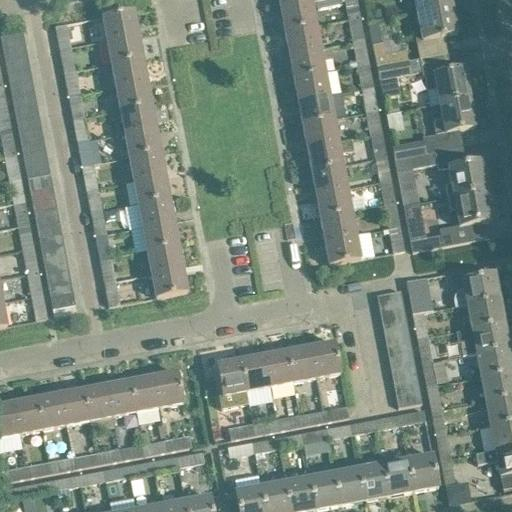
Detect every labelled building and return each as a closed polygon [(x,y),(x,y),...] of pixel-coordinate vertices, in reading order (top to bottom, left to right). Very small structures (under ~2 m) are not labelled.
[(277,0),(280,11),(311,5),(316,4),(324,3),(323,0),(277,0)] [(340,0),(337,0),(324,3),(316,4),(318,11),(342,7),(340,0)] [(344,0),(349,22),(359,20),(355,0),(344,0)] [(416,15),(451,8),(449,0),(412,0),(413,0),(416,15)] [(280,11),(284,34),(316,28),(311,5),(280,11)] [(414,31),(416,45),(457,37),(451,8),(416,15),(419,30),(414,31)] [(106,44),(138,38),(133,14),(102,20),(106,44)] [(353,45),(364,43),(359,20),(349,22),(353,45)] [(55,29),(59,53),(70,51),(66,27),(55,29)] [(284,34),(289,57),(320,51),(316,28),(284,34)] [(3,52),(25,47),(23,35),(0,40),(3,52)] [(111,67),(142,61),(138,38),(106,44),(111,67)] [(357,69),(368,67),(364,43),(353,45),(357,69)] [(382,45),(372,47),(377,71),(409,65),(409,64),(408,63),(407,63),(406,53),(397,55),(396,55),(384,57),(382,45)] [(5,64),(27,59),(25,47),(3,52),(5,64)] [(59,53),(64,76),(75,74),(70,51),(59,53)] [(289,57),(293,81),(325,75),(320,51),(289,57)] [(7,75),(30,71),(27,59),(5,64),(7,75)] [(115,91),(147,85),(142,61),(111,67),(115,91)] [(377,71),(379,84),(411,78),(411,77),(423,74),(421,62),(409,64),(409,65),(377,71)] [(357,69),(362,92),(373,90),(368,67),(357,69)] [(9,87),(32,83),(30,71),(7,75),(9,87)] [(437,92),(440,107),(469,101),(463,71),(424,79),(427,94),(437,92)] [(64,76),(68,100),(79,98),(75,74),(64,76)] [(293,81),(298,104),(329,98),(325,75),(293,81)] [(12,100),(34,95),(32,83),(9,87),(12,100)] [(120,114),(151,108),(147,85),(115,91),(120,114)] [(362,92),(366,116),(377,113),(373,90),(362,92)] [(12,100),(14,111),(37,107),(34,95),(12,100)] [(298,104),(302,128),(334,122),(331,109),(349,105),(347,95),(329,99),(329,98),(298,104)] [(68,100),(73,123),(84,121),(79,98),(68,100)] [(475,130),(469,101),(440,107),(443,122),(432,124),(435,138),(475,130)] [(14,111),(16,123),(39,119),(37,107),(14,111)] [(124,137),(156,131),(151,108),(120,114),(124,137)] [(0,112),(0,135),(0,137),(11,135),(6,111),(0,112)] [(366,116),(370,139),(382,137),(377,113),(366,116)] [(16,123),(18,135),(41,130),(39,119),(16,123)] [(73,123),(77,146),(88,144),(84,121),(73,123)] [(302,128),(307,151),(338,145),(334,122),(302,128)] [(21,147),(43,142),(41,130),(18,135),(21,147)] [(129,161),(160,155),(156,131),(124,137),(129,161)] [(0,137),(5,160),(15,158),(11,135),(0,137)] [(370,139),(375,162),(386,160),(382,137),(370,139)] [(23,158),(45,154),(43,142),(21,147),(23,158)] [(307,151),(311,174),(342,168),(340,156),(353,154),(351,143),(338,145),(307,151)] [(77,146),(82,170),(92,168),(88,144),(77,146)] [(394,164),(426,158),(424,145),(392,151),(394,164)] [(25,170),(48,166),(45,154),(23,158),(25,170)] [(133,184),(165,178),(160,155),(129,161),(133,184)] [(426,158),(394,164),(397,175),(413,172),(428,169),(436,167),(434,156),(426,158)] [(9,183),(20,181),(15,158),(5,160),(9,183)] [(375,162),(379,186),(390,184),(386,160),(375,162)] [(481,164),(466,167),(449,170),(452,187),(445,188),(448,201),(487,194),(484,181),(486,179),(484,168),(481,167),(481,164)] [(27,182),(50,177),(48,166),(25,170),(27,182)] [(82,170),(86,193),(97,191),(92,168),(82,170)] [(311,174),(315,198),(347,192),(342,168),(311,174)] [(30,193),(52,188),(50,177),(27,182),(30,193)] [(138,208),(169,201),(165,178),(133,184),(138,208)] [(9,183),(14,207),(24,205),(20,181),(9,183)] [(379,186),(384,209),(395,207),(390,184),(379,186)] [(32,204),(54,200),(52,188),(30,193),(32,204)] [(86,193),(91,217),(101,214),(97,191),(86,193)] [(315,198),(320,221),(351,215),(347,192),(315,198)] [(487,194),(448,201),(451,214),(456,213),(459,229),(492,223),(492,220),(494,218),(491,206),(489,204),(487,194)] [(415,196),(401,199),(404,211),(417,208),(415,196)] [(32,204),(34,216),(57,212),(54,200),(32,204)] [(142,231),(174,225),(169,201),(138,208),(142,231)] [(14,207),(18,230),(29,228),(24,205),(14,207)] [(384,209),(388,233),(399,231),(395,207),(384,209)] [(417,208),(404,211),(409,237),(425,233),(419,207),(417,208)] [(34,216),(36,229),(59,225),(57,212),(34,216)] [(91,217),(95,240),(106,238),(101,214),(91,217)] [(320,221),(324,245),(356,239),(351,215),(320,221)] [(39,241),(61,237),(59,225),(36,229),(39,241)] [(147,254),(178,248),(174,225),(142,231),(147,254)] [(18,230),(22,254),(33,252),(29,228),(18,230)] [(441,238),(410,245),(411,252),(412,256),(443,250),(458,247),(455,229),(440,232),(441,238)] [(388,233),(393,256),(404,254),(399,231),(388,233)] [(61,237),(39,241),(41,253),(64,249),(61,237)] [(95,240),(99,263),(110,261),(106,238),(95,240)] [(356,239),(324,245),(329,268),(360,262),(356,239)] [(151,278),(183,272),(178,248),(147,254),(151,278)] [(64,249),(41,253),(43,265),(66,261),(64,249)] [(22,254),(27,277),(38,275),(33,252),(22,254)] [(43,265),(46,277),(68,273),(66,261),(43,265)] [(99,263),(104,287),(115,285),(110,261),(99,263)] [(151,278),(156,301),(187,295),(183,272),(151,278)] [(46,277),(48,290),(71,286),(68,273),(46,277)] [(27,277),(31,301),(42,298),(38,275),(27,277)] [(455,310),(467,308),(499,302),(494,277),(462,283),(464,291),(461,291),(460,292),(457,294),(455,297),(454,300),(453,302),(453,304),(454,309),(454,310),(455,310)] [(104,287),(109,310),(119,308),(115,285),(104,287)] [(48,290),(50,301),(73,297),(71,286),(48,290)] [(408,293),(412,318),(422,316),(417,291),(408,293)] [(376,299),(379,311),(402,307),(400,295),(376,299)] [(50,301),(52,312),(75,308),(73,297),(50,301)] [(31,301),(32,304),(36,324),(47,322),(42,298),(31,301)] [(456,335),(504,326),(499,302),(467,308),(472,332),(456,335)] [(379,311),(381,324),(405,319),(402,307),(379,311)] [(52,312),(54,321),(77,316),(75,308),(52,312)] [(417,343),(427,341),(422,316),(412,318),(417,343)] [(381,324),(384,336),(407,332),(405,319),(381,324)] [(476,356),(476,357),(508,350),(504,326),(456,335),(458,346),(460,345),(462,359),(476,356)] [(384,336),(386,349),(409,344),(407,332),(384,336)] [(422,367),(431,365),(427,341),(417,343),(422,367)] [(386,349),(388,361),(412,357),(409,344),(386,349)] [(334,346),(311,350),(317,382),(340,377),(334,346)] [(311,350),(287,355),(293,386),(317,382),(311,350)] [(476,357),(481,381),(511,375),(511,369),(508,350),(476,357)] [(287,355),(264,359),(270,390),(293,386),(287,355)] [(388,361),(391,374),(414,369),(412,357),(388,361)] [(264,359),(240,363),(246,395),(270,390),(264,359)] [(240,363),(216,368),(220,387),(222,398),(218,399),(221,412),(249,407),(246,395),(240,363)] [(426,391),(436,389),(431,365),(422,367),(426,391)] [(391,374),(393,386),(417,382),(414,369),(391,374)] [(177,375),(153,380),(159,411),(183,407),(177,375)] [(511,375),(481,381),(486,405),(511,400),(511,375)] [(153,380),(130,384),(136,416),(159,411),(153,380)] [(393,386),(395,399),(419,394),(417,382),(393,386)] [(130,384),(107,389),(113,420),(121,419),(136,416),(130,384)] [(107,389),(83,393),(89,425),(113,420),(107,389)] [(426,391),(431,415),(441,413),(436,389),(426,391)] [(83,393),(60,397),(66,429),(89,425),(83,393)] [(395,399),(398,411),(421,407),(419,394),(395,399)] [(60,397),(36,402),(42,433),(66,429),(60,397)] [(511,400),(486,405),(490,430),(511,425),(511,400)] [(36,402),(13,406),(19,438),(42,433),(36,402)] [(0,408),(0,441),(19,438),(13,406),(0,408)] [(323,414),(325,425),(348,420),(346,410),(323,414)] [(431,415),(436,440),(445,438),(441,413),(431,415)] [(323,414),(299,419),(301,429),(325,425),(323,414)] [(424,414),(399,418),(401,428),(425,424),(424,414)] [(399,418),(374,423),(376,433),(401,428),(399,418)] [(276,423),(278,434),(301,429),(299,419),(276,423)] [(252,427),(254,438),(278,434),(276,423),(252,427)] [(374,423),(350,428),(352,438),(376,433),(374,423)] [(511,425),(490,430),(495,454),(511,451),(511,425)] [(228,432),(230,443),(254,438),(252,427),(228,432)] [(350,428),(326,432),(327,442),(352,438),(350,428)] [(301,437),(303,447),(327,442),(326,432),(301,437)] [(140,436),(144,459),(167,455),(165,444),(151,447),(148,435),(140,436)] [(277,442),(279,451),(303,447),(301,437),(277,442)] [(436,440),(440,464),(450,462),(445,438),(436,440)] [(165,444),(167,455),(191,450),(189,440),(165,444)] [(252,446),(254,456),(279,451),(277,442),(252,446)] [(227,451),(229,461),(254,456),(252,446),(227,451)] [(132,451),(119,453),(120,463),(144,459),(142,449),(132,451)] [(477,469),(497,465),(500,479),(511,476),(511,451),(495,454),(475,458),(477,469)] [(119,453),(95,457),(97,468),(120,463),(119,453)] [(201,456),(177,461),(178,470),(203,466),(201,456)] [(95,457),(72,462),(74,472),(97,468),(95,457)] [(432,459),(408,463),(413,495),(438,490),(432,459)] [(177,461),(152,465),(154,475),(178,470),(177,461)] [(48,466),(50,477),(74,472),(72,462),(48,466)] [(440,464),(445,489),(455,487),(450,462),(440,464)] [(408,463),(383,468),(389,499),(413,495),(408,463)] [(152,465),(128,470),(129,479),(154,475),(152,465)] [(25,471),(27,481),(50,477),(48,466),(25,471)] [(383,468),(358,472),(364,504),(389,499),(383,468)] [(128,470),(103,474),(105,484),(129,479),(128,470)] [(2,475),(3,486),(27,481),(25,471),(2,475)] [(358,472),(334,477),(340,509),(364,504),(358,472)] [(103,474),(79,479),(81,489),(105,484),(103,474)] [(334,477),(309,481),(315,511),(321,511),(340,509),(334,477)] [(54,484),(56,493),(81,489),(79,479),(54,484)] [(315,511),(309,481),(285,486),(289,511),(315,511)] [(30,488),(32,498),(56,493),(54,484),(30,488)] [(289,511),(285,486),(260,491),(264,511),(289,511)] [(5,493),(7,503),(32,498),(30,488),(5,493)] [(236,495),(238,507),(238,511),(264,511),(260,491),(236,495)] [(211,511),(209,499),(185,504),(186,511),(211,511)]
